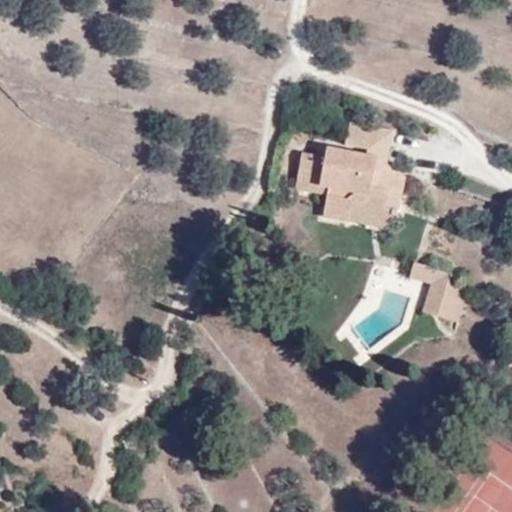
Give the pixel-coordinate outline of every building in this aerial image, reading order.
[(346,129),(341,151),(361,155),(375,157),(380,136),(346,129)] [(391,180),(383,169),(389,138),(380,136),(375,157),(361,155),(359,163),(375,167),(372,176),(391,180)] [(322,201),(318,223),(346,229),(351,209),(392,217),(399,182),(391,180),(372,176),(375,167),(359,163),(321,156),(319,166),(296,161),(290,195),(322,201)] [(351,209),(346,229),(371,234),(390,225),(392,217),(351,209)] [(411,267),(407,277),(442,293),(445,283),(446,279),(411,267)] [(442,293),(407,277),(405,284),(425,291),(415,318),(431,323),(442,293)] [(445,283),(442,293),(460,302),(464,291),(445,283)] [(431,323),(451,329),(460,302),(442,293),(431,323)]
